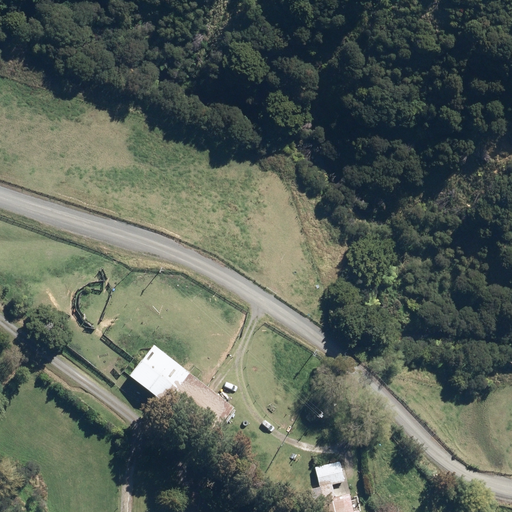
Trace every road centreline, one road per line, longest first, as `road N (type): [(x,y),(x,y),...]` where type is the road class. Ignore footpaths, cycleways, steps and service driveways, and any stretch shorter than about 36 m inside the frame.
road 1 (residential): [(0,198),(221,278),(351,368),(453,471),(511,490)]
road 2 (unknown): [(124,401),(270,511)]
road 3 (unknown): [(0,308),(124,401)]
